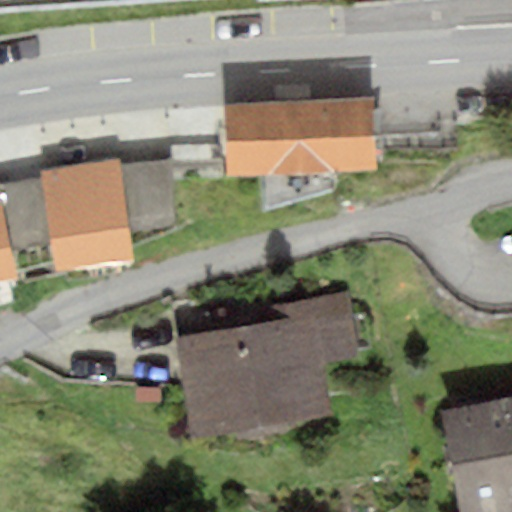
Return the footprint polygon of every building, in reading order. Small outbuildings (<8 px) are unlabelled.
[(0,0),(0,15),(258,1),(271,0),(0,0)] [(372,98),(223,108),(225,175),(265,174),(266,209),(336,189),(335,171),(375,169),(372,98)] [(40,171),(41,178),(50,242),(54,270),(136,259),(132,229),(177,223),(168,160),(120,167),(119,160),(40,171)] [(0,279),(18,275),(12,249),(50,242),(41,178),(0,186),(0,279)] [(266,323),(173,338),(189,434),(333,411),(325,361),(358,356),(347,293),(264,306),(266,323)] [(511,511),(511,396),(439,411),(459,511),(511,511)]
